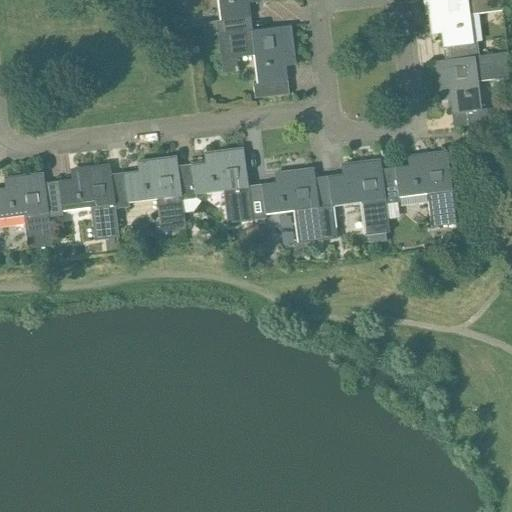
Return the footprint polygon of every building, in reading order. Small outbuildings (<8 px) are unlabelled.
[(253,32),(249,5),(259,3),(258,0),(218,0),(221,21),(204,23),(205,37),(218,36),(218,37),(218,36),(253,32)] [(501,0),(427,0),(432,35),(442,33),(445,62),(479,58),(478,42),(472,43),(469,15),(503,11),(501,0)] [(290,27),(253,32),(218,36),(218,37),(222,74),(237,73),(235,59),(255,56),(258,85),(253,86),(254,100),(289,96),(285,66),(295,65),(290,27)] [(508,54),(479,58),(445,62),(435,63),(440,102),(450,100),(453,129),(488,125),(486,109),(481,110),(477,83),(511,79),(508,54)] [(205,165),(178,168),(182,202),(196,201),(195,195),(223,191),(227,225),(252,222),(247,186),(248,186),(244,149),(204,154),(205,165)] [(409,165),(381,169),(380,169),(384,204),(386,204),(401,202),(400,195),(427,192),(432,226),(455,223),(446,150),(408,155),(409,165)] [(182,202),(178,168),(176,158),(138,163),(139,173),(111,176),(116,211),(130,209),(129,203),(156,200),(160,233),(186,230),(182,202)] [(314,178),(318,213),(319,213),(323,240),(336,238),(333,211),(332,204),(360,201),(364,235),(389,232),(386,204),(384,204),(380,169),(381,169),(380,159),(341,164),(342,174),(314,178)] [(71,182),(45,185),(49,219),(63,217),(62,211),(90,207),(94,241),(118,238),(115,211),(116,211),(111,176),(110,166),(70,171),(71,182)] [(314,178),(313,167),(275,172),(276,182),(248,186),(247,186),(252,222),(267,220),(266,213),(294,209),(298,243),(323,240),(319,213),(318,213),(314,178)] [(48,219),(49,219),(45,185),(44,185),(43,175),(5,179),(6,189),(0,189),(0,218),(23,215),(27,249),(52,246),(48,219)]
